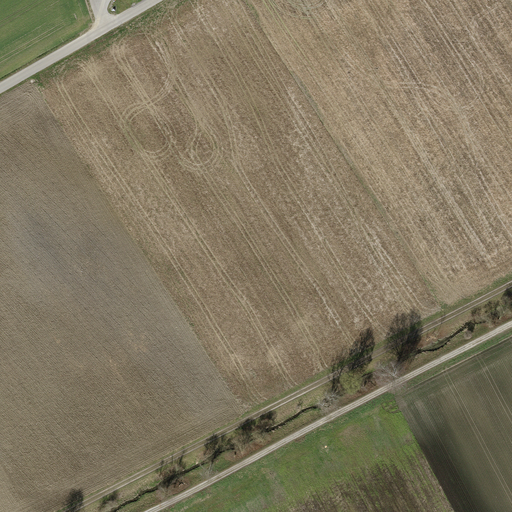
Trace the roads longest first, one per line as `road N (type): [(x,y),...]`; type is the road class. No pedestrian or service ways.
road 1 (track): [(511,284),(68,511)]
road 2 (track): [(511,323),(150,511)]
road 3 (residential): [(0,88),(154,0)]
